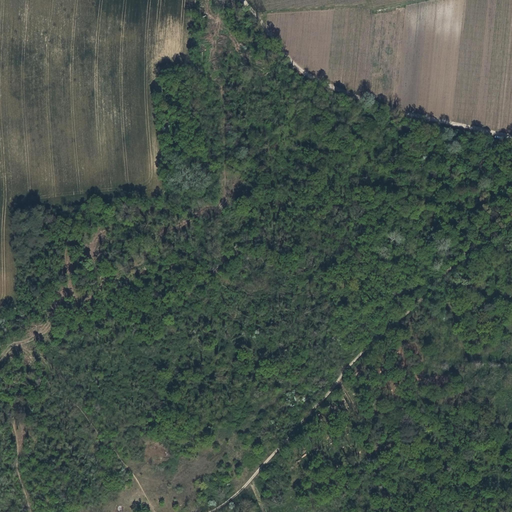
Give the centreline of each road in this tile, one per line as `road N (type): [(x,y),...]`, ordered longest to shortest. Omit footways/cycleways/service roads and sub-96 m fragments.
road 1 (track): [(209,511),(249,481),(354,359),(511,211)]
road 2 (track): [(511,135),(417,117),(322,83),(299,69),(243,0)]
